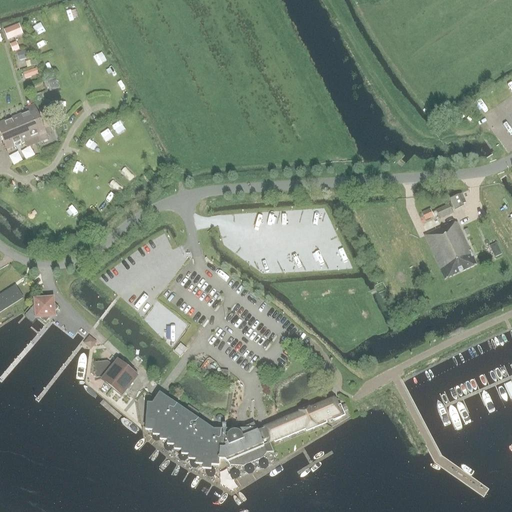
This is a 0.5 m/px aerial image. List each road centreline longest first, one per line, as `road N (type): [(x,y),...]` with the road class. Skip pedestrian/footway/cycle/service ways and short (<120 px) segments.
road 1 (residential): [(0,246),(47,269),(89,254),(182,197),(463,174),(511,160)]
road 2 (track): [(331,0),(369,70),(414,128),(436,136),(497,125)]
